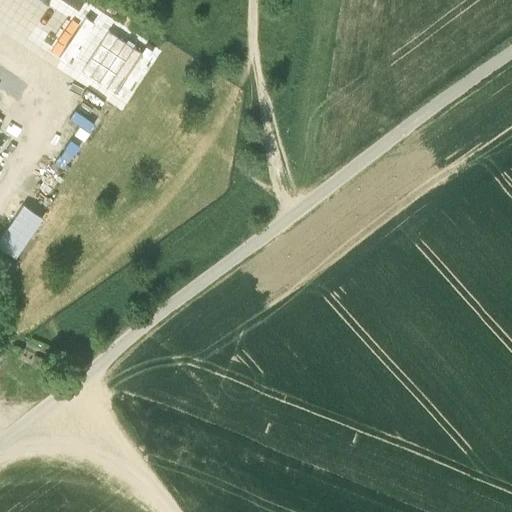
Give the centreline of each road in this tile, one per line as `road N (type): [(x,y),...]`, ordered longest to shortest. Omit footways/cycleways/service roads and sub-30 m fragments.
road 1 (residential): [(511,51),(0,443)]
road 2 (track): [(292,213),(274,188),(253,0)]
road 3 (track): [(170,511),(76,383)]
